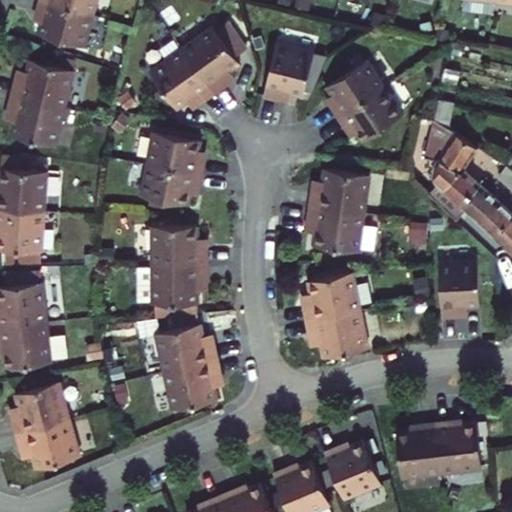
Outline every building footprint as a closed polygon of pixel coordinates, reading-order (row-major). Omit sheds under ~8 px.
[(98,11),(58,0),(45,0),(42,11),(48,13),(49,13),(43,30),(89,43),(98,11)] [(58,0),(98,11),(101,0),(58,0)] [(48,13),(42,11),(40,18),(46,20),(48,13)] [(220,27),(240,53),(251,46),(232,18),(220,27)] [(186,46),(218,90),(230,81),(225,73),(234,67),(244,60),(240,53),(220,27),(218,23),(186,46)] [(280,41),(268,93),(283,97),(285,88),(295,91),(307,94),(308,90),(318,50),(280,41)] [(204,99),(218,90),(186,46),(155,68),(181,105),(191,98),(200,92),(204,99)] [(308,90),(316,91),(329,58),(332,53),(318,50),(308,90)] [(34,55),(31,67),(29,77),(28,77),(20,75),(16,90),(68,104),(78,66),(34,55)] [(333,103),(341,115),(387,86),(369,58),(329,84),(335,93),(339,99),(333,103)] [(22,65),(20,75),(28,77),(29,77),(31,67),(22,65)] [(459,69),(445,66),(443,79),(456,82),(459,69)] [(225,73),(230,81),(239,75),(234,67),(225,73)] [(387,86),(341,115),(350,128),(355,124),(359,130),(365,140),(405,113),(387,86)] [(285,88),(283,97),(293,100),(295,91),(285,88)] [(68,104),(16,90),(12,106),(21,108),(18,118),(15,130),(58,141),(68,104)] [(196,105),(204,99),(200,92),(191,98),(196,105)] [(329,97),(333,103),(339,99),(335,93),(329,97)] [(21,108),(12,106),(9,116),(18,118),(21,108)] [(444,188),(464,166),(478,144),(434,117),(425,160),(426,164),(431,175),(440,184),(444,188)] [(355,125),(350,128),(353,134),(359,130),(355,125)] [(151,159),(204,170),(207,155),(201,154),(200,154),(202,147),(204,136),(157,127),(151,159)] [(0,186),(0,202),(48,206),(51,166),(35,165),(36,152),(6,149),(3,182),(3,187),(0,186)] [(488,166),(492,169),(499,173),(506,162),(495,155),(488,166)] [(201,185),(204,170),(151,159),(145,192),(191,201),(193,190),(195,183),(201,185)] [(506,162),(499,173),(511,182),(511,166),(507,163),(506,162)] [(315,187),(313,202),(367,210),(372,171),(328,165),(326,177),(324,188),(315,187)] [(460,203),(480,181),(464,166),(444,188),(460,203)] [(317,176),(315,187),(324,188),(326,177),(317,176)] [(511,209),(480,181),(460,203),(467,208),(493,233),(511,212),(511,209)] [(200,192),(201,185),(195,183),(193,190),(200,192)] [(444,188),(440,184),(432,194),(458,217),(467,208),(460,203),(444,188)] [(48,206),(0,202),(0,218),(0,223),(0,224),(0,243),(45,246),(48,206)] [(367,210),(313,202),(311,218),(320,219),(318,229),(316,242),(361,248),(367,210)] [(511,212),(493,233),(496,235),(508,248),(511,252),(511,212)] [(320,219),(311,218),(309,228),(318,229),(320,219)] [(155,260),(209,260),(209,244),(200,244),(200,233),(200,221),(155,221),(155,260)] [(200,244),(209,244),(209,234),(200,233),(200,244)] [(440,259),(442,313),(458,312),(458,303),(468,303),(481,302),(479,257),(440,259)] [(209,276),(209,260),(155,260),(155,299),(158,299),(158,308),(199,309),(200,286),(200,276),(209,276)] [(306,302),(309,317),(362,306),(355,268),(310,277),(313,290),(315,300),(306,302)] [(209,286),(209,276),(200,276),(200,286),(209,286)] [(0,305),(0,321),(49,316),(45,277),(0,281),(0,295),(0,300),(1,306),(0,305)] [(304,291),(306,302),(315,300),(313,290),(304,291)] [(458,303),(458,312),(469,312),(468,303),(458,303)] [(362,306),(309,317),(313,332),(321,331),(323,341),(326,354),(370,345),(362,306)] [(49,316),(0,321),(0,328),(1,338),(4,337),(5,342),(5,343),(7,362),(53,357),(53,355),(70,353),(67,331),(51,333),(49,316)] [(165,366),(218,354),(215,339),(206,341),(204,331),(204,330),(201,318),(157,328),(165,366)] [(206,341),(215,339),(212,329),(204,330),(204,331),(206,341)] [(321,331),(313,332),(314,343),(323,341),(321,331)] [(221,370),(218,354),(165,366),(173,404),(218,394),(215,382),(213,371),(221,370)] [(224,380),(221,370),(213,371),(215,382),(224,380)] [(15,412),(20,427),(72,413),(62,375),(18,387),(21,399),(24,409),(15,412)] [(13,402),(15,412),(24,409),(21,399),(13,402)] [(72,413),(20,427),(24,442),(33,440),(36,450),(39,462),(83,450),(72,413)] [(452,417),(436,419),(442,468),(482,463),(477,417),(457,419),(452,420),(452,417)] [(442,468),(436,419),(420,420),(421,424),(415,424),(396,427),(402,473),(442,468)] [(340,442),(325,448),(343,495),(381,480),(364,437),(346,443),(341,446),(340,442)] [(33,440),(24,442),(27,452),(36,450),(33,440)] [(289,462),(274,468),(292,511),(299,511),(330,500),(313,456),(295,464),(290,466),(289,462)] [(238,483),(223,490),(232,511),(276,511),(262,477),(244,485),(239,487),(238,483)] [(232,511),(223,490),(209,496),(210,499),(205,501),(187,509),(188,511),(232,511)]
